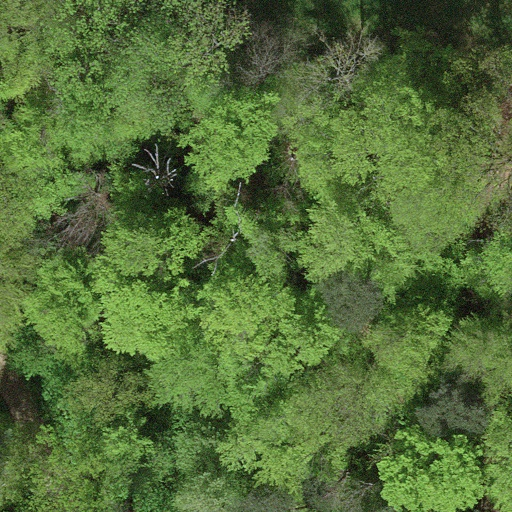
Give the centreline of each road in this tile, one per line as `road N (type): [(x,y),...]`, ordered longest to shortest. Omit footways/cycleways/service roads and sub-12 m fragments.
road 1 (track): [(116,0),(150,60),(261,186)]
road 2 (track): [(0,375),(32,418),(71,511)]
